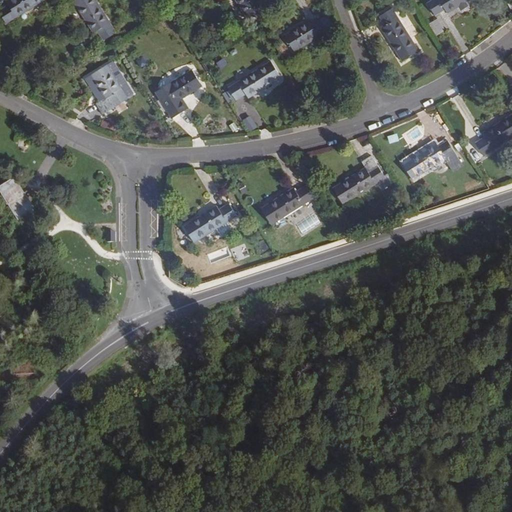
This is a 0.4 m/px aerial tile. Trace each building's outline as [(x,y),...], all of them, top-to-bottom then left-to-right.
[(7,0),(6,1),(9,5),(0,10),(0,12),(7,24),(46,0),(7,0)] [(96,0),(75,0),(74,1),(94,34),(98,31),(104,41),(117,32),(96,0)] [(236,0),(249,21),(266,10),(260,0),(236,0)] [(433,0),(428,3),(436,17),(446,11),(448,15),(472,0),(433,0)] [(393,9),(380,17),(386,27),(383,29),(403,62),(420,51),(393,9)] [(328,16),(323,19),(329,29),(335,26),(328,16)] [(438,17),(428,23),(436,36),(446,31),(438,17)] [(309,20),(285,35),(295,52),(330,31),(329,29),(322,18),(312,24),(309,20)] [(224,57),(215,62),(219,68),(227,63),(224,57)] [(272,61),(229,87),(237,101),(247,95),(250,99),(282,78),(272,61)] [(108,65),(90,75),(105,99),(96,104),(103,115),(129,99),(108,65)] [(193,69),(155,93),(172,119),(186,111),(180,101),(203,86),(193,69)] [(189,109),(183,99),(180,101),(186,111),(189,109)] [(250,115),(241,120),(249,131),(257,126),(250,115)] [(511,115),(483,133),(486,137),(476,143),(485,156),(511,139),(511,115)] [(102,119),(100,125),(113,129),(115,123),(102,119)] [(436,142),(403,163),(414,180),(456,153),(448,141),(439,147),(436,142)] [(366,167),(333,188),(344,205),(379,182),(386,178),(385,175),(372,156),(362,162),(366,167)] [(388,173),(385,175),(386,178),(379,182),(384,188),(394,181),(388,173)] [(15,179),(0,188),(19,220),(34,210),(15,179)] [(294,187),(261,208),(272,226),(315,199),(306,186),(297,191),(294,187)] [(184,226),(196,243),(218,229),(223,237),(233,231),(228,223),(238,217),(229,204),(220,210),(217,205),(184,226)] [(231,248),(235,262),(248,258),(245,244),(231,248)]
